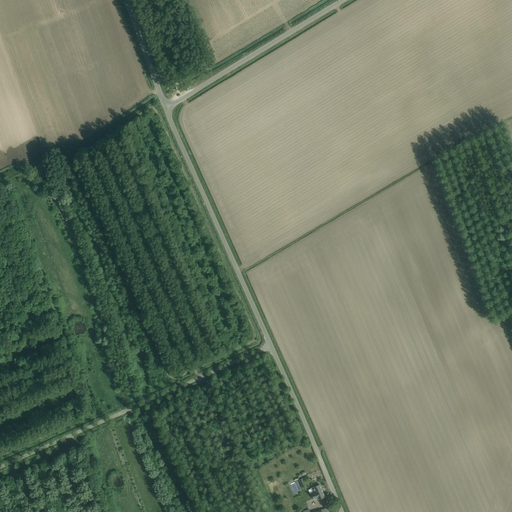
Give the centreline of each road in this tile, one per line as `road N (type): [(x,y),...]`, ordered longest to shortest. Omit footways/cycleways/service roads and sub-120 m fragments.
road 1 (unclassified): [(270,346),(0,468)]
road 2 (unclassified): [(270,346),(166,107)]
road 3 (unclassified): [(166,107),(344,0)]
road 4 (unclassified): [(341,511),(270,346)]
